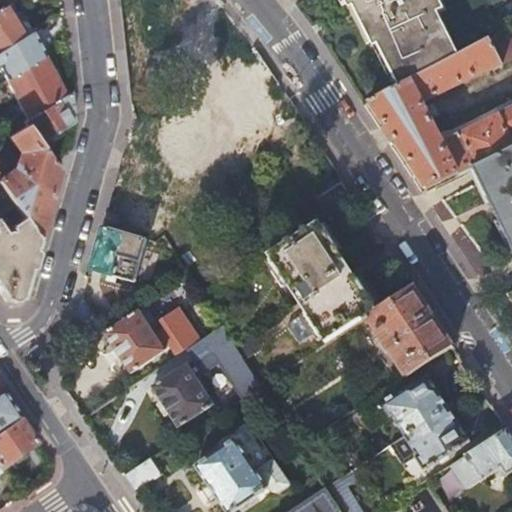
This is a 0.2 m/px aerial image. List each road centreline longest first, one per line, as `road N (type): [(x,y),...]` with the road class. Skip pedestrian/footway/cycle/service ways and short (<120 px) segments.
road 1 (residential): [(249,0),(511,385)]
road 2 (residential): [(87,0),(101,127),(51,305),(2,348)]
road 3 (residential): [(87,479),(2,348)]
